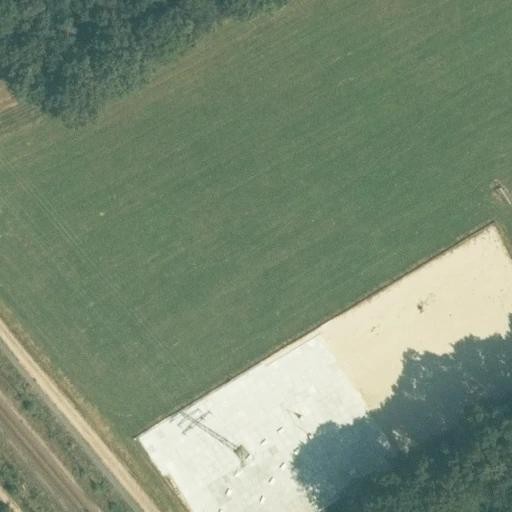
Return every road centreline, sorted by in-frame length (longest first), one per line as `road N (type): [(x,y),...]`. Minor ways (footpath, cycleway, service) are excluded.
road 1 (track): [(224,0),(0,112)]
road 2 (track): [(0,330),(153,511)]
